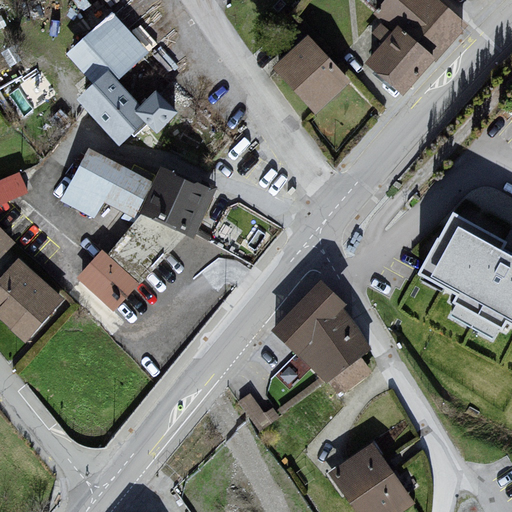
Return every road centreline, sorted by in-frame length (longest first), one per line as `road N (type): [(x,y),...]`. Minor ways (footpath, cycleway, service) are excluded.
road 1 (tertiary): [(312,236),(99,494)]
road 2 (residential): [(439,511),(442,460),(434,441),(312,236)]
road 3 (tertiary): [(511,13),(312,236)]
road 4 (residential): [(0,373),(99,494)]
